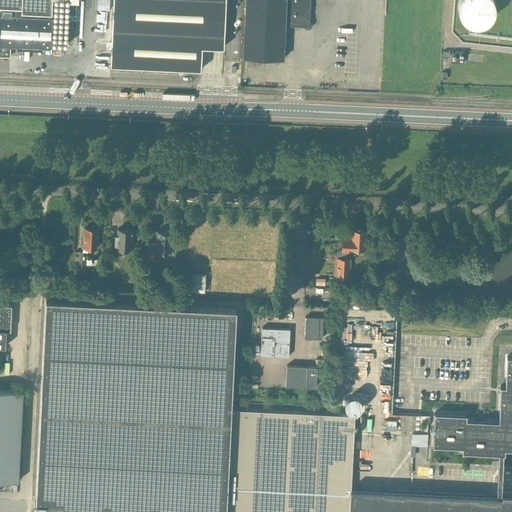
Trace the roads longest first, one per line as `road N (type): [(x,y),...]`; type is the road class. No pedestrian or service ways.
road 1 (residential): [(511,212),(0,188)]
road 2 (tertiary): [(0,100),(511,121)]
